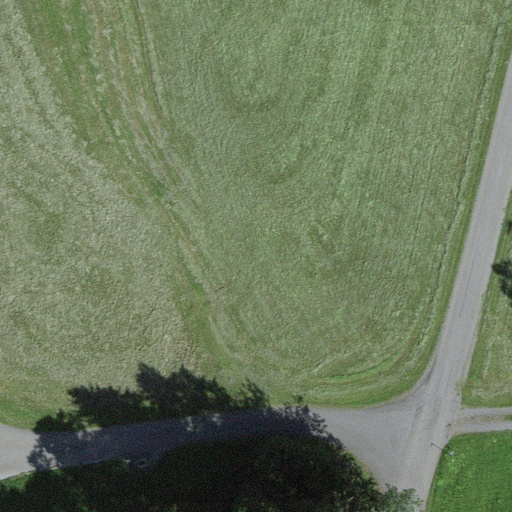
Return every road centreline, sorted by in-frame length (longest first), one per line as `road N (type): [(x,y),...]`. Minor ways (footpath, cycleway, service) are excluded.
road 1 (unclassified): [(0,454),(439,417)]
road 2 (unclassified): [(439,417),(511,138)]
